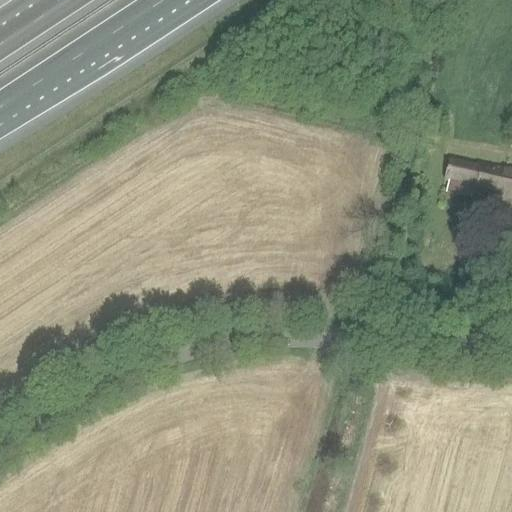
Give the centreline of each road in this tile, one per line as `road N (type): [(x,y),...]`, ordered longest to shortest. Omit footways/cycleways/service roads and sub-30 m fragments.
road 1 (unclassified): [(0,441),(86,382),(147,359),(289,339),(511,354)]
road 2 (motorway): [(0,108),(164,0)]
